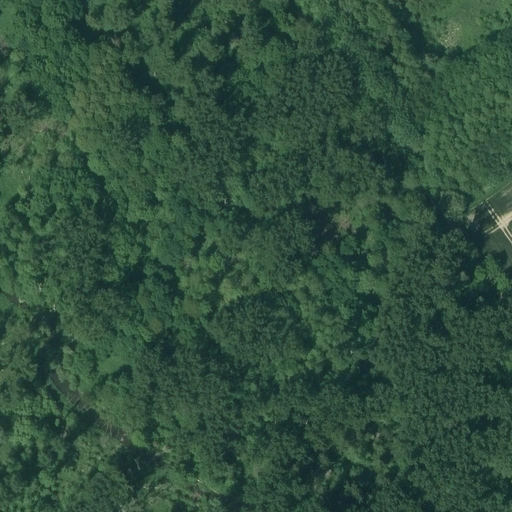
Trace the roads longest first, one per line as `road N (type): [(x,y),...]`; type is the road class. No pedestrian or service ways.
road 1 (track): [(453,461),(190,133)]
road 2 (track): [(511,313),(311,19)]
road 3 (track): [(190,133),(83,0)]
road 4 (track): [(311,19),(262,56),(258,75),(190,133)]
